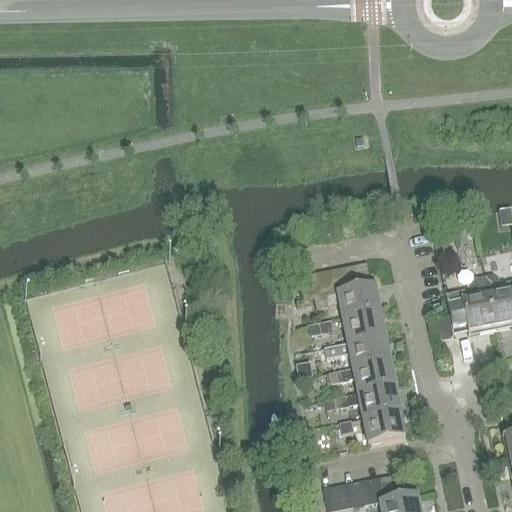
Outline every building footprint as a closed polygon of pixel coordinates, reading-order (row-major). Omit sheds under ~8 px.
[(448,254),(435,257),(436,265),(450,262),(448,254)] [(355,270),(359,293),(369,291),(364,268),(355,270)] [(344,272),(348,296),(359,293),(355,270),(344,272)] [(336,298),(348,296),(344,272),(332,274),(336,298)] [(332,274),(320,277),(324,300),(336,298),(332,274)] [(313,303),(324,300),(320,277),(309,279),(313,303)] [(313,303),(309,279),(297,282),(302,305),(312,303),(313,303)] [(511,284),(500,287),(499,283),(492,279),(482,281),(493,334),(511,329),(511,284)] [(493,334),(482,281),(473,282),(469,291),(470,293),(445,298),(452,332),(465,330),(467,339),(493,334)] [(374,290),(369,291),(359,293),(348,296),(336,298),(341,323),(379,316),(374,290)] [(313,303),(312,303),(314,314),(327,311),(324,300),(313,303)] [(379,316),(341,323),(346,347),(346,348),(384,341),(379,316)] [(321,338),(333,336),(331,325),(319,328),(321,338)] [(346,347),(336,350),(338,361),(348,358),(351,373),(352,374),(389,367),(384,341),(346,348),(346,347)] [(309,367),(295,370),(298,382),(311,380),(309,367)] [(351,373),(341,375),(343,386),(354,384),(356,398),(357,399),(394,392),(389,367),(352,374),(351,373)] [(341,375),(329,377),(331,389),(343,386),(341,375)] [(356,398),(346,400),(349,412),(359,410),(362,424),(399,417),(394,392),(357,399),(356,398)] [(342,401),(334,403),(337,414),(349,412),(346,400),(342,401)] [(362,424),(367,449),(404,441),(399,417),(362,424)] [(342,438),(353,436),(351,426),(340,428),(342,438)] [(511,437),(501,440),(507,466),(511,464),(511,437)] [(389,480),(379,482),(384,506),(396,504),(391,480),(389,480)] [(379,482),(368,484),(373,508),(380,507),(384,506),(379,482)] [(368,484),(356,487),(361,511),(368,509),(373,508),(368,484)] [(356,487),(345,489),(349,511),(354,511),(356,511),(361,511),(356,487)] [(349,511),(345,489),(333,491),(337,511),(349,511)] [(337,511),(333,491),(322,494),(325,511),(337,511)] [(384,506),(380,507),(380,511),(419,511),(417,499),(396,504),(384,506)]
